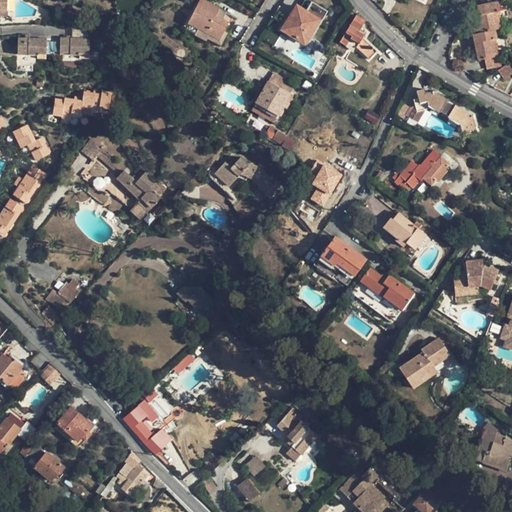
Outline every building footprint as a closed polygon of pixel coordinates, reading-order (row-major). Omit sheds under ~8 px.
[(219,8),(203,0),(199,0),(188,22),(198,27),(210,34),(219,38),(227,23),(215,15),(219,8)] [(467,35),(473,34),(494,29),(497,29),(494,12),(499,11),(497,2),(477,6),(480,21),(465,24),(467,35)] [(318,19),(297,5),(282,29),(304,42),(318,19)] [(497,29),(502,27),(499,11),(494,12),(497,29)] [(355,14),(340,41),(347,45),(351,38),(359,43),(362,37),(366,31),(361,28),(366,21),(355,14)] [(196,31),(198,27),(188,22),(186,26),(196,31)] [(73,28),(73,38),(88,39),(88,29),(73,28)] [(490,40),(495,38),(494,29),(473,34),(478,60),(493,57),(490,40)] [(217,42),(219,38),(210,34),(208,38),(217,42)] [(376,51),(362,37),(359,43),(357,47),(369,58),(376,51)] [(45,54),(46,39),(18,38),(17,55),(37,56),(37,54),(45,54)] [(89,39),(88,39),(73,38),(60,38),(60,40),(59,55),(79,56),(80,53),(88,53),(89,39)] [(499,55),(495,38),(490,40),(493,57),(499,55)] [(511,60),(497,71),(502,78),(511,72),(511,60)] [(273,71),(268,81),(290,94),(295,84),(273,71)] [(290,94),(268,81),(252,109),(274,122),(283,107),(286,109),(294,96),(290,94)] [(411,96),(412,103),(413,109),(421,107),(429,106),(438,111),(439,110),(447,115),(446,116),(459,124),(460,131),(473,129),(471,115),(453,104),(452,105),(445,101),(446,98),(431,90),(423,91),(423,87),(415,88),(416,95),(411,96)] [(98,91),(97,95),(97,106),(105,106),(107,91),(98,91)] [(79,108),(88,109),(89,94),(80,94),(80,98),(79,101),(79,108)] [(97,95),(89,94),(88,109),(96,110),(97,106),(97,95)] [(62,100),(62,103),(61,115),(70,116),(71,101),(62,100)] [(79,101),(71,101),(70,116),(78,116),(79,108),(79,101)] [(51,118),(60,119),(61,115),(62,103),(53,103),(51,118)] [(414,119),(421,107),(413,109),(412,103),(406,104),(402,112),(414,119)] [(380,117),(369,110),(365,117),(376,124),(380,117)] [(265,135),(272,139),(277,129),(271,125),(265,135)] [(16,141),(30,134),(26,126),(24,127),(22,126),(18,128),(19,130),(12,133),(16,141)] [(286,135),(277,129),(272,139),(281,144),(286,135)] [(34,142),(30,134),(16,141),(21,149),(29,145),(34,142)] [(294,140),(287,135),(282,145),(289,149),(294,140)] [(29,145),(33,152),(46,145),(42,138),(34,142),(29,145)] [(96,156),(99,153),(102,148),(91,139),(82,150),(92,160),(96,156)] [(50,153),(46,145),(33,152),(37,160),(50,153)] [(99,153),(121,173),(124,169),(102,148),(99,153)] [(435,180),(438,182),(443,176),(440,174),(444,169),(449,163),(433,149),(420,166),(412,160),(400,176),(405,180),(412,172),(421,180),(423,178),(431,185),(435,180)] [(96,156),(117,176),(121,173),(99,153),(96,156)] [(241,175),(248,177),(253,179),(271,195),(280,185),(262,169),(248,164),(240,157),(235,161),(232,159),(227,163),(225,162),(215,172),(230,186),(238,177),(241,175)] [(316,187),(310,199),(325,207),(343,172),(323,162),(311,185),(316,187)] [(34,164),(29,171),(42,180),(47,172),(34,164)] [(137,203),(147,212),(161,198),(159,195),(165,188),(147,170),(141,176),(138,175),(135,175),(131,176),(124,169),(121,173),(117,176),(116,178),(139,201),(137,203)] [(38,186),(42,180),(29,171),(24,177),(38,186)] [(374,178),(380,183),(383,179),(386,176),(380,171),(374,178)] [(405,180),(409,184),(414,187),(421,180),(412,172),(405,180)] [(14,182),(17,183),(19,185),(24,177),(19,174),(14,182)] [(403,191),(409,184),(405,180),(400,176),(399,176),(395,182),(394,183),(403,191)] [(32,194),(38,186),(24,177),(19,185),(32,194)] [(395,189),(383,179),(380,183),(392,193),(395,189)] [(32,194),(19,185),(17,183),(10,192),(22,199),(21,201),(25,203),(26,202),(27,202),(32,194)] [(2,203),(5,205),(19,214),(23,207),(22,206),(23,205),(20,202),(19,204),(7,196),(2,203)] [(409,204),(416,210),(423,202),(421,200),(416,196),(409,204)] [(243,198),(233,207),(242,218),(253,209),(243,198)] [(141,219),(147,212),(137,203),(131,209),(141,219)] [(5,205),(0,212),(13,222),(19,214),(5,205)] [(13,222),(0,212),(0,223),(8,229),(13,222)] [(417,229),(412,225),(398,213),(393,219),(391,217),(383,226),(397,238),(396,240),(403,245),(406,241),(415,248),(426,235),(417,229)] [(417,220),(412,225),(417,229),(422,224),(417,220)] [(8,229),(0,223),(0,234),(3,236),(8,229)] [(314,264),(331,278),(333,275),(347,285),(366,260),(334,236),(314,264)] [(453,280),(454,288),(478,285),(482,285),(490,289),(498,271),(483,265),(482,260),(465,262),(466,271),(459,271),(460,279),(453,280)] [(384,279),(380,276),(370,268),(352,293),(380,313),(382,312),(394,320),(413,294),(388,275),(384,279)] [(77,285),(71,280),(68,284),(66,283),(57,294),(52,290),(45,300),(57,309),(61,303),(66,307),(78,292),(74,289),(77,285)] [(479,294),(478,285),(454,288),(455,296),(479,294)] [(183,287),(177,292),(185,301),(187,299),(202,313),(214,301),(201,288),(183,287)] [(218,289),(212,295),(223,306),(229,300),(218,289)] [(486,314),(492,317),(500,298),(494,296),(486,314)] [(511,302),(508,315),(511,316),(508,325),(504,324),(501,335),(500,337),(506,339),(511,341),(511,302)] [(46,307),(39,314),(50,327),(57,321),(46,307)] [(499,341),(500,337),(501,335),(492,332),(489,338),(499,341)] [(450,353),(439,337),(421,349),(423,352),(399,368),(413,387),(437,371),(434,365),(450,353)] [(0,382),(5,387),(8,384),(16,374),(23,366),(15,359),(12,362),(9,359),(4,354),(0,358),(0,382)] [(190,355),(173,368),(177,373),(194,360),(190,355)] [(59,375),(51,366),(42,375),(50,384),(59,375)] [(22,380),(16,374),(8,384),(14,389),(22,380)] [(145,400),(125,418),(155,453),(172,439),(162,429),(153,436),(140,421),(146,415),(152,421),(158,415),(145,400)] [(87,432),(92,426),(71,407),(58,423),(78,441),(86,432),(87,432)] [(294,408),(277,426),(287,436),(294,442),(298,438),(305,444),(317,431),(294,408)] [(0,454),(17,434),(28,442),(36,430),(27,422),(21,430),(7,419),(0,427),(0,454)] [(511,439),(496,434),(497,430),(488,421),(483,427),(485,430),(475,460),(506,470),(511,452),(511,439)] [(291,445),(294,442),(287,436),(284,439),(291,445)] [(58,473),(59,474),(65,467),(31,439),(17,457),(23,461),(26,458),(28,459),(34,452),(42,458),(35,467),(52,480),(55,476),(58,473)] [(141,461),(132,451),(124,461),(126,463),(117,476),(126,483),(122,489),(131,496),(148,474),(138,466),(141,461)] [(255,456),(245,466),(254,476),(265,466),(255,456)] [(370,485),(379,475),(370,466),(360,478),(353,472),(337,488),(348,498),(355,492),(359,496),(354,502),(360,507),(364,511),(382,511),(388,505),(383,500),(384,498),(370,485)] [(191,479),(197,485),(205,478),(200,473),(191,479)] [(117,478),(114,476),(106,487),(100,494),(103,496),(105,498),(115,484),(114,483),(117,478)] [(210,494),(216,489),(208,477),(201,482),(210,494)] [(247,478),(236,486),(249,502),(259,494),(247,478)] [(96,490),(100,494),(106,487),(101,484),(96,490)] [(159,490),(153,486),(145,496),(150,500),(159,490)] [(428,511),(440,499),(428,488),(414,503),(420,508),(416,511),(428,511)]
